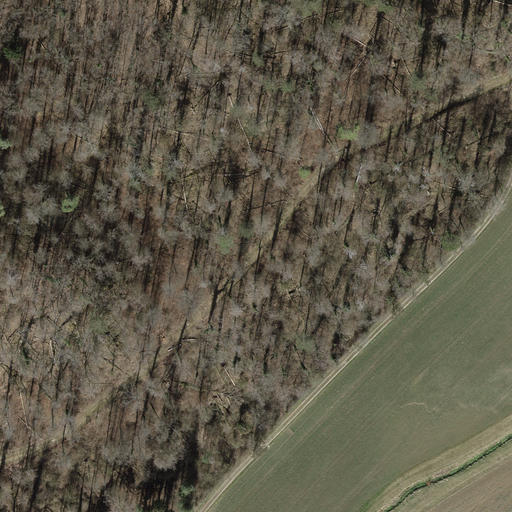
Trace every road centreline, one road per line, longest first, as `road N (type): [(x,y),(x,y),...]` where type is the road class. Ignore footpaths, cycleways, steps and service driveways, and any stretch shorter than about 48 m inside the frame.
road 1 (track): [(0,459),(83,418),(159,354),(258,256),(339,156),(511,77)]
road 2 (track): [(200,511),(492,220),(511,182)]
